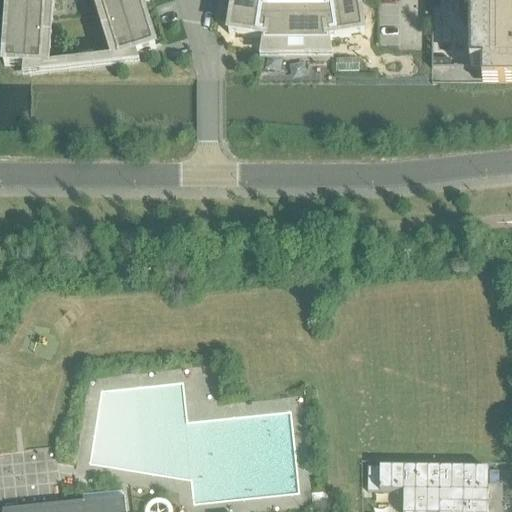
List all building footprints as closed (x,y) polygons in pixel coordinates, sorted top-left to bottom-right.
[(100,0),(119,61),(155,50),(140,0),(8,0),(4,67),(42,70),(46,0),(100,0)] [(234,0),(229,36),(264,42),(264,47),(329,47),(329,42),(364,36),(358,0),(234,0)] [(511,0),(473,0),(474,71),(483,71),(483,88),(511,88),(511,0)] [(359,61),(336,61),(336,74),(359,74),(359,61)] [(368,470),(368,494),(404,495),(403,511),(487,511),(488,472),(368,470)] [(140,511),(140,503),(125,505),(122,501),(121,494),(80,498),(81,506),(19,511),(140,511)] [(355,511),(354,497),(329,499),(330,511),(321,511),(355,511)]
